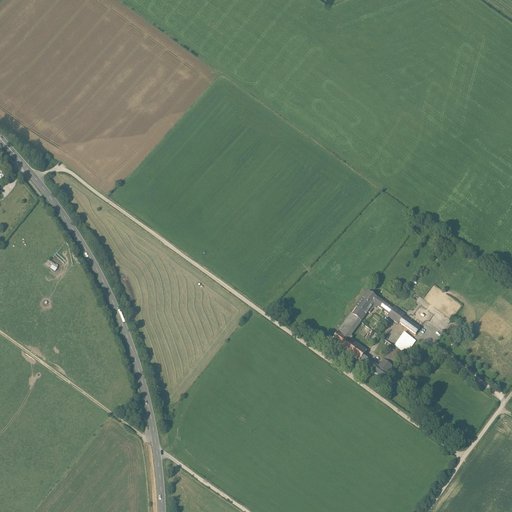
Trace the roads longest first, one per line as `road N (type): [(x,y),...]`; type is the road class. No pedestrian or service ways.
road 1 (track): [(35,178),(71,173),(463,459)]
road 2 (secondary): [(0,138),(52,199),(113,300),(144,389),(160,511)]
road 3 (track): [(0,332),(246,511)]
